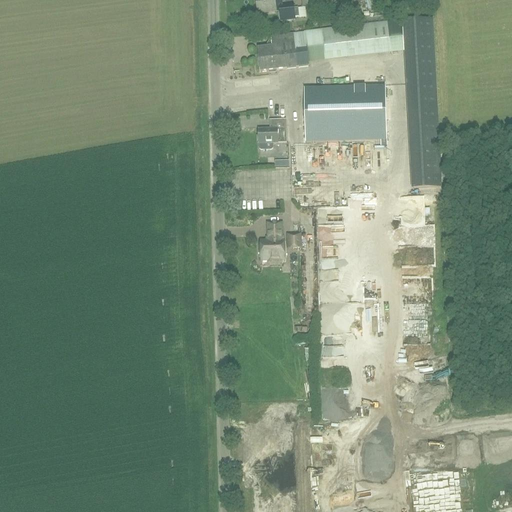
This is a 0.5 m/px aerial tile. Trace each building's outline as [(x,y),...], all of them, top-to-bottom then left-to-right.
[(279,11),(280,23),(295,21),(295,18),(299,17),(298,8),(294,9),(292,0),(255,0),(257,14),(279,11)] [(301,0),(303,9),(333,5),(332,0),(301,0)] [(298,65),(301,64),(308,60),(307,57),(337,54),(389,47),(386,23),(329,29),(304,32),(305,33),(272,37),(274,47),(258,49),(260,73),(299,68),(298,65)] [(306,144),(387,142),(385,100),(391,99),(390,87),(385,87),(305,88),(306,144)] [(272,130),(272,144),(278,144),(278,143),(286,143),(285,121),(269,121),(270,130),(272,130)] [(272,130),(270,130),(258,130),(258,144),(259,144),(259,151),(272,150),(272,144),(272,130)] [(281,241),(281,224),(268,224),(268,238),(268,242),(261,242),(261,261),(262,261),(262,259),(270,259),(270,263),(280,262),(280,260),(284,260),(283,241),(281,241)] [(299,248),(299,236),(288,236),(289,249),(299,248)]
